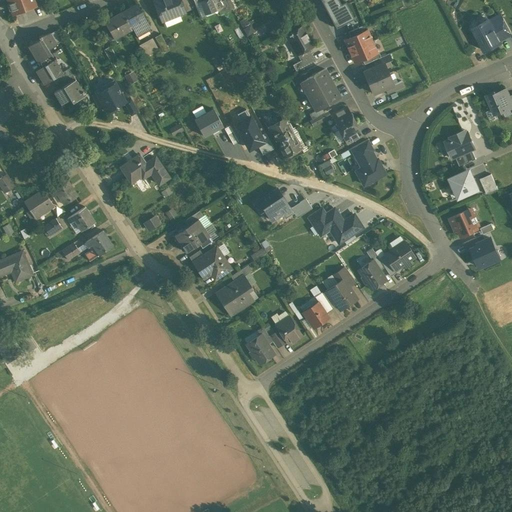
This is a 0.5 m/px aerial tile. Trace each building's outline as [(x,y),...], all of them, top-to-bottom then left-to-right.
[(33,0),(7,0),(8,2),(9,2),(13,13),(35,5),(33,0)] [(158,0),(154,2),(158,12),(157,15),(158,18),(161,19),(162,21),(185,12),(180,0),(158,0)] [(192,0),(180,0),(185,12),(196,8),(194,3),(192,0)] [(192,0),(194,3),(200,0),(208,0),(201,3),(205,15),(214,12),(213,9),(217,8),(216,4),(221,1),(219,0),(192,0)] [(224,0),(221,1),(216,4),(217,8),(220,15),(232,10),(227,1),(226,0),(224,0)] [(320,0),(336,28),(354,18),(345,1),(341,4),(338,0),(320,0)] [(137,4),(121,12),(129,26),(131,25),(140,20),(143,25),(147,22),(137,4)] [(121,12),(104,21),(114,38),(130,29),(129,26),(121,12)] [(503,18),(491,25),(500,41),(511,34),(503,18)] [(488,19),(472,28),(485,51),(501,42),(491,25),(488,19)] [(140,20),(131,25),(137,36),(151,29),(147,22),(143,25),(140,20)] [(364,25),(348,32),(350,38),(367,30),(364,25)] [(302,26),(286,35),(298,56),(310,50),(308,48),(312,45),(302,26)] [(62,41),(56,30),(50,34),(57,44),(62,41)] [(350,38),(345,40),(349,51),(371,41),(367,30),(350,38)] [(50,33),(39,37),(40,39),(28,46),(33,53),(34,52),(36,55),(34,56),(38,62),(41,60),(51,54),(48,49),(57,44),(50,34),(50,33)] [(160,34),(155,37),(163,53),(169,50),(160,34)] [(152,39),(146,42),(151,52),(157,49),(152,39)] [(209,42),(214,49),(218,47),(214,39),(209,42)] [(371,41),(349,51),(354,62),(362,59),(376,52),(371,41)] [(146,42),(139,46),(145,55),(151,52),(146,42)] [(118,60),(110,46),(104,50),(111,64),(118,60)] [(315,60),(310,50),(298,56),(300,60),(292,64),(295,71),(315,60)] [(376,52),(362,59),(364,64),(373,61),(380,57),(378,51),(376,52)] [(380,57),(373,61),(375,66),(384,63),(392,60),(389,53),(380,57)] [(62,73),(51,54),(41,60),(44,66),(36,70),(42,82),(51,77),(52,79),(62,73)] [(211,60),(216,68),(216,67),(222,64),(218,56),(211,60)] [(375,66),(363,71),(368,82),(388,74),(384,63),(375,66)] [(69,69),(62,73),(52,79),(55,85),(60,81),(72,74),(69,69)] [(306,79),(300,82),(308,96),(332,83),(324,69),(306,79)] [(303,73),(291,80),(294,85),(300,82),(306,79),(303,73)] [(72,74),(60,81),(64,87),(75,80),(72,74)] [(130,74),(126,76),(130,83),(136,80),(134,75),(131,76),(130,74)] [(388,74),(368,82),(373,93),(384,88),(393,85),(393,84),(388,74)] [(64,87),(55,92),(61,102),(65,104),(71,100),(76,108),(79,108),(88,102),(75,80),(64,87)] [(125,102),(113,81),(103,86),(105,89),(97,93),(104,106),(107,111),(124,102),(125,102)] [(393,85),(384,88),(387,94),(403,87),(401,81),(393,84),(393,85)] [(332,83),(308,96),(316,110),(321,107),(339,97),(332,83)] [(506,89),(495,93),(495,92),(486,95),(492,109),(486,112),(490,121),(496,118),(495,114),(502,111),(502,112),(511,107),(511,101),(510,96),(506,89)] [(143,106),(135,90),(128,94),(131,99),(136,110),(143,106)] [(104,106),(97,93),(92,96),(99,109),(104,106)] [(136,110),(131,99),(125,102),(124,102),(131,116),(138,112),(136,110)] [(316,110),(309,114),(312,119),(324,112),(321,107),(316,110)] [(346,107),(332,115),(339,129),(354,121),(346,107)] [(204,137),(223,126),(214,109),(194,119),(204,137)] [(312,119),(309,120),(312,126),(329,117),(329,116),(330,116),(327,111),(324,112),(312,119)] [(301,149),(284,119),(279,122),(275,116),(266,121),(276,140),(280,138),(283,143),(280,145),(286,157),(301,149)] [(235,125),(248,149),(257,145),(263,141),(260,136),(250,117),(235,125)] [(354,121),(339,129),(347,143),(361,135),(354,121)] [(180,125),(171,129),(174,135),(183,130),(180,125)] [(230,126),(224,129),(233,144),(238,141),(230,126)] [(464,131),(451,136),(453,140),(446,143),(452,157),(471,148),(475,147),(469,133),(466,134),(464,131)] [(263,155),(274,149),(265,133),(260,136),(263,141),(257,145),(263,155)] [(366,139),(351,148),(356,158),(371,150),(372,150),(366,139)] [(471,148),(455,155),(460,166),(476,159),(471,148)] [(308,149),(303,152),(308,161),(313,158),(308,149)] [(371,150),(356,158),(363,171),(358,174),(364,185),(385,173),(379,162),(377,163),(371,150)] [(139,155),(121,167),(131,182),(141,176),(142,178),(151,172),(145,164),(139,155)] [(169,177),(155,157),(145,164),(151,172),(159,184),(169,177)] [(478,189),(470,169),(450,178),(459,198),(478,189)] [(491,174),(480,179),(487,194),(498,189),(491,174)] [(6,175),(0,178),(0,185),(5,193),(14,187),(6,175)] [(67,180),(49,192),(52,196),(57,193),(64,204),(77,196),(77,195),(68,181),(67,180)] [(290,209),(277,189),(255,204),(260,212),(264,209),(272,221),(282,214),(290,209)] [(53,206),(43,190),(24,202),(35,218),(53,206)] [(305,199),(290,209),(297,219),(312,209),(305,199)] [(95,222),(85,208),(86,207),(85,207),(67,219),(70,223),(75,220),(82,231),(95,222)] [(172,208),(165,213),(169,220),(177,215),(172,208)] [(293,214),(290,209),(282,214),(285,219),(293,214)] [(339,243),(348,237),(339,225),(342,222),(338,215),(334,209),(325,215),(322,209),(309,218),(314,225),(317,223),(322,230),(328,227),(339,243)] [(162,210),(156,214),(164,225),(170,221),(162,210)] [(469,210),(450,218),(454,227),(457,226),(459,230),(458,230),(461,237),(478,229),(477,227),(479,226),(475,217),(473,218),(469,210)] [(199,211),(184,221),(188,226),(198,220),(203,217),(199,211)] [(342,222),(339,225),(348,237),(363,227),(354,215),(342,222)] [(155,217),(145,223),(149,231),(159,224),(155,217)] [(50,236),(62,228),(56,219),(44,227),(50,236)] [(188,226),(175,235),(180,244),(204,228),(198,220),(188,226)] [(7,236),(14,233),(9,224),(2,228),(7,236)] [(491,224),(480,228),(483,234),(494,229),(491,224)] [(204,228),(180,244),(186,253),(199,244),(209,237),(204,228)] [(103,231),(86,243),(88,247),(89,246),(91,250),(85,254),(90,261),(113,246),(104,232),(104,231),(103,231)] [(481,236),(464,243),(468,252),(472,250),(472,249),(479,246),(478,243),(483,241),(481,236)] [(209,237),(199,244),(202,249),(213,242),(209,237)] [(483,241),(478,243),(479,246),(472,249),(472,250),(480,268),(499,259),(501,256),(498,250),(495,249),(490,238),(483,241)] [(404,242),(384,255),(388,261),(394,270),(395,270),(405,263),(407,266),(412,262),(410,259),(414,257),(411,252),(413,251),(409,245),(407,246),(404,242)] [(74,243),(62,251),(64,255),(68,260),(80,252),(77,248),(74,243)] [(86,243),(77,248),(80,252),(82,256),(85,254),(91,250),(89,246),(88,247),(86,243)] [(222,243),(217,246),(222,255),(227,252),(222,243)] [(203,256),(192,263),(203,279),(214,271),(218,277),(230,269),(216,247),(203,256)] [(374,253),(383,265),(388,261),(384,255),(380,249),(374,253)] [(260,250),(252,255),(255,260),(263,255),(260,250)] [(23,251),(0,261),(0,274),(13,269),(18,281),(32,274),(23,251)] [(200,251),(189,258),(192,263),(203,256),(200,251)] [(383,265),(374,253),(369,256),(372,261),(373,261),(379,271),(384,267),(383,265)] [(372,261),(358,270),(363,277),(361,278),(365,284),(367,283),(371,289),(385,280),(379,271),(373,261),(372,261)] [(388,261),(383,265),(384,267),(390,276),(396,272),(395,270),(394,270),(388,261)] [(247,265),(243,268),(247,274),(251,271),(247,265)] [(243,268),(231,276),(234,282),(244,275),(244,276),(247,274),(243,268)] [(345,268),(335,274),(340,281),(343,279),(348,287),(355,283),(345,268)] [(130,274),(135,282),(140,278),(135,270),(130,274)] [(234,282),(224,288),(224,287),(215,293),(231,315),(253,300),(247,291),(252,288),(244,276),(244,275),(234,282)] [(340,281),(327,290),(340,310),(356,299),(348,287),(343,279),(340,281)] [(322,293),(315,297),(318,302),(325,314),(332,309),(322,293)] [(299,307),(303,312),(318,302),(315,297),(299,307)] [(318,302),(303,312),(313,328),(328,318),(325,314),(318,302)] [(298,310),(294,313),(299,320),(303,318),(298,310)] [(289,317),(276,325),(286,341),(288,344),(301,336),(289,317)] [(269,337),(263,327),(257,331),(260,335),(261,335),(267,345),(272,342),(269,337)] [(286,341),(279,330),(269,337),(272,342),(276,348),(286,341)] [(22,339),(35,355),(43,348),(30,332),(22,339)] [(267,345),(261,335),(260,335),(247,345),(251,351),(249,352),(253,358),(255,357),(259,364),(274,354),(267,345)] [(7,337),(0,341),(0,350),(6,359),(17,352),(7,337)]
